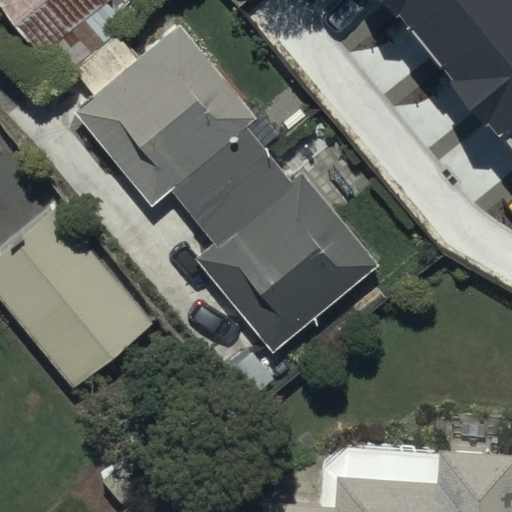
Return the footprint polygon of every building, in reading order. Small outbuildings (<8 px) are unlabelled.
[(6,0),(37,39),(41,36),(58,59),(118,13),(108,0),(6,0)] [(249,100),(172,7),(128,43),(111,23),(69,57),(88,80),(70,96),(147,188),(166,172),(209,224),(190,240),(269,335),(373,250),(296,157),(286,166),(239,109),(249,100)] [(511,249),(511,53),(466,80),(490,122),(475,130),(499,173),(465,192),(501,256),(511,249)] [(149,309),(52,190),(20,215),(22,218),(0,235),(0,286),(70,373),(149,309)] [(507,511),(510,436),(346,430),(318,450),(317,486),(258,484),(256,511),(507,511)] [(177,511),(156,486),(124,511),(177,511)]
